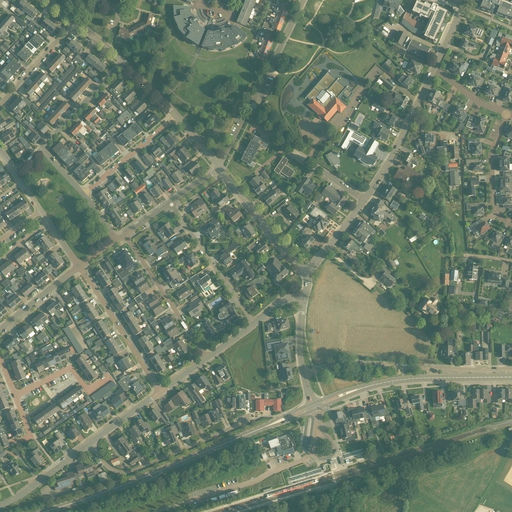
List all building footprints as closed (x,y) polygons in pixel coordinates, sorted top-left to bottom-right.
[(20,8),(19,10),(17,9),(14,13),(18,17),(21,12),(22,11),(27,5),(25,3),(26,2),(23,0),(22,1),(21,0),(16,0),(16,1),(20,4),(17,7),(20,8)] [(389,13),(393,1),(390,0),(385,0),(383,6),(387,8),(386,12),(389,13)] [(511,5),(501,2),(497,0),(494,0),(492,6),(490,6),(492,0),(479,0),(479,2),(482,3),(481,6),(482,7),(481,10),(492,14),(495,8),(498,9),(496,14),(508,19),(509,19),(511,19),(511,5)] [(400,3),(393,1),(389,13),(392,14),(394,9),(397,10),(396,11),(398,11),(400,15),(404,12),(399,6),(400,3)] [(411,13),(419,16),(420,14),(427,18),(430,11),(434,13),(424,34),(423,37),(432,42),(433,42),(434,38),(435,39),(437,35),(438,35),(439,31),(440,31),(443,25),(443,24),(445,20),(444,20),(446,16),(445,15),(446,12),(437,8),(437,7),(438,5),(434,3),(433,5),(432,5),(432,6),(432,7),(428,5),(427,6),(424,5),(425,3),(424,3),(424,4),(423,5),(419,3),(419,4),(416,3),(416,2),(416,3),(411,13)] [(254,7),(244,3),(242,8),(252,12),(254,7)] [(275,6),(274,8),(286,12),(289,6),(281,3),(280,6),(279,5),(278,7),(275,6)] [(30,7),(27,5),(22,11),(28,15),(33,8),(30,6),(30,7)] [(25,18),(31,22),(33,20),(33,19),(38,13),(35,11),(36,10),(33,8),(28,15),(25,18)] [(190,9),(182,8),(175,8),(176,13),(174,13),(175,20),(176,20),(178,24),(177,25),(180,31),(181,30),(184,34),(183,35),(188,40),(189,39),(193,41),(192,42),(198,46),(203,32),(198,29),(199,28),(199,27),(198,24),(199,24),(200,24),(200,23),(200,22),(197,17),(194,19),(193,16),(191,14),(191,15),(190,9)] [(242,8),(240,13),(250,17),(252,12),(242,8)] [(286,12),(274,8),(273,11),(276,12),(276,14),(277,14),(276,16),(284,19),(286,12)] [(240,13),(238,18),(248,22),(250,17),(240,13)] [(143,22),(151,25),(153,17),(145,14),(143,22)] [(19,27),(12,22),(14,20),(9,15),(5,20),(15,29),(15,28),(17,30),(19,27)] [(276,16),(275,18),(273,19),(271,18),(270,21),(282,25),(284,19),(276,16)] [(248,22),(238,18),(236,23),(246,27),(248,22)] [(5,20),(1,24),(6,29),(8,26),(13,31),(15,29),(5,20)] [(33,27),(37,23),(33,20),(31,22),(28,26),(29,27),(35,32),(32,29),(33,27)] [(37,23),(33,27),(37,31),(40,27),(42,29),(44,27),(46,30),(52,23),(49,21),(48,22),(46,20),(41,26),(37,23)] [(282,25),(270,21),(269,23),(271,24),(272,26),(273,26),(272,28),(279,31),(282,25)] [(401,26),(418,35),(421,30),(414,26),(413,27),(404,21),(401,26)] [(143,22),(139,24),(144,33),(147,32),(146,30),(150,28),(151,25),(143,22)] [(52,23),(46,30),(52,34),(56,28),(54,26),(54,25),(52,23)] [(6,29),(1,24),(0,25),(0,31),(7,37),(9,35),(5,31),(6,29)] [(144,33),(139,24),(133,28),(136,35),(140,33),(141,35),(144,33)] [(476,29),(468,25),(464,33),(473,37),(474,34),(481,36),(483,32),(476,29)] [(208,33),(205,41),(202,48),(209,49),(209,48),(214,49),(214,50),(220,50),(220,48),(225,48),(225,50),(232,47),(231,46),(236,44),(236,45),(242,41),(241,40),(245,36),(234,27),(234,26),(229,30),(227,30),(226,30),(224,31),(223,28),(217,29),(216,30),(216,31),(217,32),(218,32),(214,33),(214,35),(208,33)] [(126,38),(128,30),(120,28),(118,35),(126,38)] [(133,28),(128,30),(126,38),(129,39),(134,36),(135,38),(137,37),(136,35),(133,28)] [(491,46),(497,31),(492,29),(489,38),(488,37),(485,44),(491,46)] [(41,35),(46,39),(50,35),(45,31),(41,35)] [(398,32),(393,42),(393,44),(400,49),(398,53),(404,56),(407,50),(425,59),(429,50),(411,41),(405,39),(407,36),(398,32)] [(260,36),(260,38),(271,43),(274,37),(266,34),(265,36),(264,36),(263,37),(260,36)] [(32,39),(40,46),(44,42),(36,35),(32,39)] [(497,40),(497,41),(495,40),(494,42),(496,43),(510,49),(511,49),(511,47),(511,41),(511,38),(511,37),(506,36),(505,39),(502,38),(501,42),(497,40)] [(271,43),(260,38),(259,41),(261,42),(261,44),(262,44),(261,46),(269,49),(271,43)] [(32,39),(31,41),(28,39),(27,41),(29,43),(28,43),(36,50),(40,46),(32,39)] [(462,39),(460,44),(459,44),(458,46),(459,47),(459,48),(465,50),(466,46),(473,48),(474,44),(462,39)] [(70,49),(73,51),(78,44),(76,42),(75,43),(72,41),(66,48),(65,48),(62,52),(66,56),(68,54),(69,55),(71,53),(69,52),(70,52),(69,51),(70,49)] [(28,43),(25,47),(33,54),(36,50),(28,43)] [(510,49),(496,43),(494,43),(493,45),(496,46),(499,48),(498,52),(507,56),(510,49)] [(73,51),(78,55),(72,62),(76,65),(81,58),(80,57),(83,52),(81,51),(83,49),(80,47),(81,46),(78,44),(73,51)] [(256,49),(255,51),(267,55),(269,49),(261,46),(260,49),(260,48),(258,50),(256,49)] [(14,56),(17,53),(13,49),(14,47),(13,47),(9,51),(14,56)] [(25,47),(21,51),(29,58),(33,54),(25,47)] [(29,58),(21,51),(17,55),(25,62),(29,58)] [(267,55),(255,51),(254,53),(256,54),(257,56),(258,56),(257,59),(264,62),(267,55)] [(492,54),(492,55),(490,54),(490,56),(490,57),(505,62),(507,56),(498,52),(496,56),(492,54)] [(11,62),(8,65),(16,72),(20,68),(13,61),(15,58),(10,54),(8,57),(10,59),(9,60),(11,62)] [(60,54),(55,59),(60,64),(65,59),(60,54)] [(84,60),(81,58),(76,65),(78,63),(82,66),(86,61),(90,65),(96,58),(93,56),(92,57),(90,55),(88,57),(87,56),(84,60)] [(505,62),(490,57),(489,59),(493,61),(491,65),(494,66),(492,69),(498,72),(500,69),(503,70),(506,63),(505,62)] [(96,58),(90,65),(96,69),(100,63),(98,61),(98,60),(96,58)] [(60,64),(55,59),(51,64),(56,68),(60,64)] [(408,62),(407,63),(404,62),(401,68),(405,69),(404,69),(417,75),(421,66),(412,62),(411,64),(408,62)] [(100,63),(96,69),(101,73),(106,67),(105,67),(106,66),(103,64),(103,65),(100,63)] [(462,70),(465,71),(468,65),(465,63),(464,66),(459,64),(458,66),(452,63),(450,68),(450,70),(452,71),(452,72),(459,75),(462,70)] [(56,68),(51,64),(46,68),(52,73),(56,68)] [(385,64),(382,68),(389,75),(392,71),(385,64)] [(8,65),(5,69),(12,76),(16,72),(8,65)] [(72,73),(75,75),(78,72),(80,74),(83,72),(78,67),(72,73)] [(5,69),(1,73),(8,81),(12,76),(5,69)] [(0,72),(0,80),(5,85),(5,84),(6,85),(9,83),(7,82),(8,81),(1,73),(0,72)] [(322,118),(327,123),(337,111),(340,114),(346,108),(338,100),(343,95),(348,100),(353,94),(327,72),(305,97),(310,101),(307,106),(317,115),(316,116),(321,120),(322,118)] [(42,73),(38,78),(43,83),(47,78),(42,73)] [(378,80),(379,80),(376,83),(380,86),(382,83),(391,91),(394,87),(381,76),(378,80)] [(408,77),(405,80),(401,76),(400,76),(399,76),(398,77),(397,78),(397,80),(398,81),(407,89),(414,82),(408,77)] [(484,81),(477,77),(477,79),(471,76),(468,83),(469,83),(468,84),(469,85),(469,86),(471,87),(472,87),(473,87),(474,86),(476,87),(477,86),(480,88),(484,81)] [(38,78),(33,83),(38,87),(43,83),(38,78)] [(82,83),(87,88),(91,83),(86,79),(82,83)] [(118,96),(116,98),(117,99),(121,96),(118,93),(123,88),(122,86),(125,84),(120,79),(112,87),(115,90),(114,92),(118,96)] [(33,83),(29,87),(34,92),(38,87),(33,83)] [(87,88),(82,83),(78,88),(83,93),(87,88)] [(60,92),(63,96),(66,93),(62,89),(65,86),(62,84),(57,89),(60,92)] [(497,97),(500,89),(494,86),(493,88),(487,85),(485,92),(485,93),(485,94),(486,94),(486,95),(488,96),(490,96),(491,95),(494,96),(494,95),(497,97)] [(503,100),(503,101),(505,102),(506,102),(509,103),(511,99),(511,100),(511,98),(511,91),(508,89),(509,87),(505,86),(502,92),(505,94),(503,100)] [(34,92),(29,87),(25,92),(30,97),(34,92)] [(78,88),(73,92),(73,93),(78,97),(83,93),(78,88)] [(131,90),(122,98),(128,104),(134,99),(132,97),(135,94),(131,90)] [(70,94),(71,95),(69,97),(74,102),(78,97),(73,93),(73,92),(72,91),(70,94)] [(440,101),(441,98),(439,96),(440,94),(432,91),(427,101),(435,105),(438,106),(442,108),(444,103),(440,101)] [(403,97),(394,93),(392,92),(388,100),(399,106),(398,106),(403,108),(408,99),(403,97)] [(113,105),(108,100),(110,98),(106,94),(101,99),(110,108),(111,108),(113,105)] [(19,98),(14,103),(21,109),(25,104),(29,107),(32,105),(27,100),(24,103),(19,98)] [(110,108),(101,99),(97,103),(101,107),(103,105),(108,110),(110,108)] [(126,110),(124,108),(115,99),(112,102),(119,109),(123,113),(126,110)] [(135,103),(130,108),(134,112),(135,111),(139,114),(147,107),(141,101),(137,105),(135,103)] [(64,102),(60,107),(65,111),(69,107),(64,102)] [(373,102),(371,106),(384,113),(386,109),(373,102)] [(21,109),(14,103),(9,108),(16,114),(21,109)] [(65,111),(60,107),(56,111),(60,116),(65,111)] [(457,117),(456,118),(463,122),(467,115),(463,113),(464,112),(461,111),(462,110),(461,109),(461,108),(459,107),(458,107),(457,107),(456,108),(456,107),(452,114),(457,117)] [(100,120),(94,115),(96,112),(92,108),(87,113),(97,122),(100,120)] [(56,111),(51,116),(56,121),(60,116),(56,111)] [(121,116),(125,121),(124,119),(127,117),(129,120),(132,117),(126,111),(121,116)] [(101,112),(98,115),(104,120),(106,118),(101,112)] [(97,122),(87,113),(83,118),(87,122),(92,117),(95,120),(93,122),(95,124),(97,122)] [(152,113),(148,117),(144,113),(141,116),(149,125),(157,118),(156,116),(154,113),(153,114),(152,113)] [(387,113),(384,120),(383,122),(393,128),(398,119),(387,113)] [(56,121),(51,116),(47,121),(52,125),(56,121)] [(482,128),(485,121),(483,120),(484,119),(479,117),(477,121),(475,120),(473,124),(468,122),(466,127),(472,130),(472,128),(475,129),(475,128),(479,129),(478,132),(483,134),(485,129),(482,128)] [(12,120),(6,124),(2,119),(0,120),(0,131),(5,128),(6,130),(11,127),(15,124),(12,120)] [(36,132),(25,122),(24,121),(21,124),(31,133),(27,137),(29,139),(34,144),(39,139),(34,134),(36,132)] [(48,129),(43,124),(40,122),(36,127),(31,122),(29,124),(26,121),(25,122),(36,132),(37,133),(39,131),(43,135),(48,129)] [(373,125),(375,126),(373,128),(376,130),(372,137),(376,140),(377,138),(381,140),(385,142),(390,133),(382,128),(382,129),(379,127),(380,125),(375,122),(373,125)] [(78,123),(74,127),(82,135),(86,131),(90,134),(92,131),(86,126),(84,128),(83,127),(78,123)] [(117,132),(114,129),(120,124),(119,123),(111,131),(109,129),(107,131),(110,134),(113,131),(115,134),(117,132)] [(96,128),(91,124),(88,127),(93,132),(94,131),(95,132),(97,130),(96,129),(96,128)] [(135,124),(130,127),(137,135),(141,132),(135,124)] [(6,130),(8,132),(2,136),(6,143),(15,137),(13,134),(15,133),(11,127),(6,130)] [(84,137),(82,135),(74,127),(69,132),(76,138),(78,136),(82,140),(84,137)] [(130,127),(126,131),(133,139),(137,135),(130,127)] [(376,162),(376,160),(376,159),(375,158),(374,157),(375,156),(374,153),(372,153),(373,151),(375,152),(378,145),(348,128),(337,145),(338,146),(339,144),(346,147),(349,141),(352,142),(353,140),(361,144),(358,149),(357,151),(357,154),(358,156),(358,159),(358,160),(359,161),(361,163),(364,165),(366,165),(369,166),(371,166),(374,165),(375,164),(376,162)] [(125,129),(120,133),(128,143),(133,139),(126,131),(125,129)] [(112,132),(110,134),(112,137),(114,135),(117,139),(124,146),(128,143),(120,133),(119,134),(117,132),(115,134),(112,132)] [(171,134),(165,138),(164,137),(160,140),(165,146),(165,145),(168,148),(165,151),(167,153),(173,148),(171,146),(178,141),(176,138),(175,139),(171,134)] [(429,148),(430,143),(433,144),(434,135),(424,135),(424,139),(425,139),(424,143),(425,143),(424,147),(426,148),(425,152),(430,153),(431,148),(429,148)] [(250,141),(247,147),(244,154),(241,161),(248,164),(247,165),(253,168),(255,164),(251,162),(260,146),(265,149),(268,144),(255,137),(252,142),(250,141)] [(111,143),(107,147),(114,155),(118,151),(113,145),(116,143),(111,138),(110,139),(109,140),(111,143)] [(468,140),(468,151),(472,150),(472,155),(476,155),(476,156),(480,155),(481,155),(481,151),(481,147),(480,147),(480,143),(474,144),(474,140),(468,140)] [(57,154),(64,147),(60,143),(53,150),(57,154)] [(20,144),(16,147),(11,150),(17,158),(25,152),(22,147),(20,144)] [(150,155),(155,160),(157,158),(156,156),(159,153),(162,156),(165,154),(162,149),(160,151),(156,146),(150,151),(152,153),(150,154),(150,155)] [(425,154),(423,146),(416,148),(419,156),(425,154)] [(64,147),(57,154),(60,158),(68,151),(64,147)] [(114,155),(107,147),(103,150),(109,158),(114,155)] [(457,148),(449,148),(450,160),(458,160),(457,148)] [(103,150),(102,151),(101,149),(97,152),(99,154),(98,154),(105,162),(109,158),(103,150)] [(183,149),(177,154),(176,153),(176,152),(173,149),(168,154),(171,157),(172,156),(176,161),(180,158),(183,162),(190,157),(183,149)] [(68,151),(60,158),(64,162),(72,155),(68,151)] [(331,168),(340,162),(333,151),(325,157),(331,168)] [(497,165),(508,165),(508,159),(510,159),(510,155),(505,152),(503,155),(503,158),(498,159),(498,161),(497,161),(497,165)] [(404,165),(409,168),(411,164),(410,163),(411,162),(414,164),(416,161),(411,158),(412,156),(407,153),(403,161),(405,162),(404,165)] [(105,162),(98,154),(94,158),(101,166),(105,162)] [(148,166),(149,166),(150,168),(155,164),(158,168),(160,166),(155,160),(150,155),(148,157),(146,154),(142,158),(145,162),(144,162),(148,166)] [(64,162),(68,167),(76,160),(72,155),(64,162)] [(80,161),(83,164),(83,163),(89,158),(86,155),(82,159),(81,160),(80,161)] [(283,158),(274,171),(279,174),(280,172),(290,178),(294,172),(284,166),(287,161),(283,158)] [(466,161),(466,167),(472,167),(472,171),(481,171),(481,163),(478,163),(478,160),(466,161)] [(137,161),(132,165),(136,169),(135,170),(139,175),(145,170),(137,161)] [(189,166),(187,168),(185,165),(181,169),(185,174),(188,170),(192,175),(200,168),(196,162),(190,167),(189,166)] [(73,172),(78,177),(86,170),(83,167),(85,166),(83,164),(81,165),(73,172)] [(508,165),(497,165),(498,169),(498,171),(504,171),(505,175),(511,174),(511,171),(508,171),(508,165)] [(419,181),(422,176),(405,167),(403,172),(399,169),(395,177),(405,182),(407,178),(411,180),(412,177),(419,181)] [(128,169),(123,173),(125,176),(130,182),(135,178),(128,169)] [(90,174),(86,170),(78,177),(82,182),(90,174)] [(153,176),(148,171),(146,173),(148,176),(142,180),(144,183),(153,176)] [(183,177),(180,174),(178,171),(171,176),(174,180),(175,180),(178,184),(183,181),(181,178),(183,177)] [(261,174),(266,180),(269,177),(264,171),(261,174)] [(450,173),(451,186),(458,186),(457,173),(450,173)] [(6,174),(1,177),(5,184),(10,180),(6,174)] [(159,183),(162,181),(157,174),(153,176),(159,183)] [(511,174),(505,175),(505,178),(499,179),(499,181),(498,181),(498,185),(509,185),(509,179),(511,179),(511,174)] [(257,176),(249,183),(254,188),(252,189),(257,194),(265,188),(260,183),(262,182),(257,176)] [(123,182),(118,177),(112,182),(118,189),(122,185),(125,188),(129,185),(125,180),(123,182)] [(167,178),(161,182),(168,191),(172,188),(169,183),(170,183),(167,178)] [(305,178),(297,191),(300,194),(302,190),(310,195),(315,187),(312,185),(312,184),(311,183),(310,185),(308,183),(308,182),(309,181),(305,178)] [(467,180),(468,188),(467,188),(468,196),(475,196),(474,188),(473,188),(473,186),(478,185),(478,179),(467,180)] [(135,182),(130,186),(134,191),(139,187),(135,182)] [(137,194),(147,187),(144,183),(134,191),(137,194)] [(511,191),(509,191),(509,185),(498,185),(498,189),(499,189),(499,191),(505,191),(505,195),(511,194),(511,191)] [(157,186),(149,191),(154,197),(155,195),(157,198),(162,195),(159,191),(160,190),(157,186)] [(336,202),(342,207),(347,201),(339,195),(335,193),(336,192),(328,186),(322,194),(333,202),(335,203),(336,202)] [(388,186),(385,191),(393,197),(396,191),(388,186)] [(277,189),(274,192),(273,191),(263,199),(268,205),(278,196),(277,195),(280,193),(277,189)] [(105,190),(96,196),(98,199),(99,199),(101,202),(109,196),(105,190)] [(214,203),(215,202),(220,207),(228,200),(224,195),(221,197),(215,190),(210,195),(213,198),(211,200),(214,203)] [(393,197),(385,191),(381,197),(389,202),(393,197)] [(146,202),(148,205),(149,206),(151,204),(150,203),(153,202),(147,193),(140,198),(144,204),(146,202)] [(102,205),(104,208),(115,201),(117,204),(122,200),(120,197),(116,199),(115,197),(111,199),(109,196),(101,202),(103,205),(102,205)] [(133,200),(135,203),(130,206),(135,214),(142,209),(138,204),(141,203),(137,197),(133,200)] [(509,211),(511,208),(511,202),(511,198),(502,199),(502,200),(501,200),(500,201),(500,202),(501,203),(501,204),(502,204),(502,205),(508,205),(508,209),(509,211)] [(208,211),(204,205),(200,199),(192,205),(194,208),(190,210),(196,218),(202,214),(203,215),(208,211)] [(381,209),(384,205),(377,199),(374,204),(375,205),(369,214),(373,217),(374,218),(375,219),(376,219),(381,222),(383,219),(389,224),(391,221),(394,223),(398,218),(391,213),(388,211),(386,214),(383,211),(381,209)] [(280,213),(288,205),(283,200),(275,209),(280,213)] [(307,210),(312,203),(308,200),(304,207),(307,210)] [(25,201),(20,204),(24,211),(29,207),(25,201)] [(400,205),(393,201),(390,206),(396,210),(400,205)] [(335,203),(333,202),(332,204),(331,204),(326,210),(334,216),(339,209),(339,210),(342,207),(336,202),(335,203)] [(24,211),(20,204),(15,208),(19,214),(24,211)] [(316,206),(315,207),(312,204),(310,205),(314,208),(309,214),(316,219),(313,222),(315,223),(312,227),(313,228),(315,230),(315,229),(318,231),(321,228),(323,229),(328,223),(324,219),(327,215),(316,207),(316,206)] [(478,204),(466,205),(467,211),(473,210),(473,215),(477,215),(477,216),(481,215),(483,215),(482,207),(478,207),(478,204)] [(228,207),(223,210),(220,213),(223,216),(226,213),(233,222),(241,216),(236,210),(232,212),(228,207)] [(298,216),(289,207),(284,212),(293,221),(298,216)] [(19,214),(15,208),(10,211),(14,217),(19,214)] [(111,216),(113,220),(122,214),(117,208),(108,214),(110,217),(111,216)] [(14,217),(10,211),(5,214),(9,221),(14,217)] [(126,220),(122,214),(113,220),(115,223),(115,224),(117,227),(121,224),(122,225),(125,223),(124,222),(126,220)] [(212,220),(212,221),(205,226),(207,230),(204,233),(208,238),(211,237),(212,239),(215,237),(217,239),(221,236),(222,238),(225,236),(217,224),(220,222),(217,217),(212,220)] [(362,221),(352,234),(356,237),(363,243),(369,235),(370,235),(373,230),(365,224),(362,221)] [(486,231),(489,229),(485,222),(479,226),(477,223),(470,227),(474,233),(478,231),(480,234),(482,233),(483,234),(487,232),(486,231)] [(167,224),(158,230),(161,235),(165,232),(169,239),(177,233),(175,230),(173,231),(167,224)] [(248,225),(242,230),(240,228),(235,232),(238,236),(243,232),(249,239),(255,234),(250,229),(251,228),(248,225)] [(303,235),(306,238),(301,245),(306,249),(314,240),(309,236),(312,232),(306,227),(304,230),(306,232),(303,235)] [(494,242),(491,247),(496,250),(502,240),(499,239),(501,235),(495,231),(490,239),(494,242)] [(41,247),(49,242),(44,237),(37,242),(41,247)] [(143,241),(146,244),(143,246),(150,256),(154,253),(158,258),(161,256),(163,260),(171,255),(162,242),(155,247),(153,244),(155,243),(154,241),(153,242),(150,237),(143,241)] [(181,239),(174,244),(172,241),(166,245),(169,248),(171,246),(176,252),(179,250),(180,251),(187,247),(181,239)] [(349,240),(344,247),(347,250),(351,253),(354,249),(357,252),(358,251),(360,253),(363,251),(366,254),(368,252),(363,248),(361,246),(359,248),(353,243),(349,240)] [(42,251),(44,254),(46,252),(46,253),(53,248),(49,242),(41,247),(44,250),(42,251)] [(235,242),(229,247),(223,251),(225,254),(219,258),(222,262),(223,261),(226,266),(232,261),(230,258),(231,257),(229,254),(239,247),(235,242)] [(262,242),(255,248),(252,244),(247,248),(251,253),(255,250),(257,253),(258,252),(260,255),(268,249),(262,242)] [(369,245),(367,243),(363,248),(368,252),(373,246),(371,243),(369,245)] [(24,249),(19,253),(25,260),(30,256),(24,249)] [(121,280),(122,280),(127,276),(129,275),(127,271),(126,269),(131,266),(132,265),(130,262),(131,261),(124,251),(116,257),(115,257),(120,264),(122,267),(118,270),(118,269),(117,268),(116,267),(114,269),(121,280)] [(48,263),(50,265),(59,258),(55,252),(48,258),(50,261),(48,263)] [(25,260),(19,253),(14,258),(19,265),(25,260)] [(192,254),(186,258),(185,256),(179,260),(182,264),(185,262),(188,266),(189,265),(191,268),(197,264),(193,259),(195,258),(192,254)] [(48,267),(45,269),(49,274),(52,272),(50,269),(54,265),(57,269),(64,263),(59,258),(50,265),(48,267)] [(391,270),(396,266),(392,258),(386,262),(391,270)] [(245,259),(236,265),(238,268),(230,273),(234,279),(242,273),(248,281),(254,277),(245,263),(247,262),(245,259)] [(276,259),(266,268),(277,282),(288,273),(276,259)] [(16,274),(12,270),(15,268),(9,261),(4,265),(9,272),(10,272),(13,276),(16,274)] [(108,262),(103,265),(108,273),(113,270),(108,262)] [(259,274),(265,268),(261,264),(255,269),(259,274)] [(468,264),(467,272),(473,273),(473,271),(476,271),(477,265),(468,264)] [(9,272),(4,265),(0,268),(0,271),(4,276),(9,272)] [(164,277),(169,283),(171,281),(174,285),(176,284),(178,287),(185,282),(183,279),(181,280),(175,270),(172,272),(168,266),(163,270),(165,272),(164,273),(166,276),(164,277)] [(380,273),(383,275),(379,280),(383,283),(383,282),(389,287),(394,281),(388,276),(391,273),(384,267),(380,273)] [(44,273),(42,275),(37,269),(36,269),(35,268),(33,269),(36,274),(43,282),(48,278),(46,276),(49,274),(45,269),(42,271),(44,273)] [(451,268),(450,281),(457,282),(458,271),(455,271),(456,268),(451,268)] [(96,278),(98,277),(101,282),(104,280),(102,278),(106,276),(102,270),(95,274),(96,275),(94,276),(96,278)] [(27,276),(31,281),(33,279),(27,271),(25,273),(27,276)] [(467,272),(466,272),(466,279),(469,280),(470,282),(472,282),(473,281),(473,280),(477,281),(477,271),(476,271),(473,271),(473,273),(467,272)] [(500,274),(489,272),(488,273),(489,273),(488,273),(487,273),(487,276),(487,277),(488,277),(488,280),(487,281),(488,281),(488,280),(492,281),(492,284),(499,285),(500,276),(500,274),(501,274),(500,274)] [(136,286),(144,281),(139,273),(131,278),(136,286)] [(34,275),(37,279),(34,281),(38,286),(43,282),(36,274),(34,275)] [(194,287),(199,285),(203,291),(213,284),(207,275),(200,280),(196,275),(189,279),(194,287)] [(104,280),(101,282),(104,288),(111,284),(106,276),(102,278),(104,280)] [(259,276),(246,286),(248,289),(243,292),(249,300),(257,295),(254,290),(265,282),(259,276)] [(16,285),(20,282),(19,281),(17,279),(11,284),(17,292),(20,290),(16,285)] [(144,281),(136,286),(141,294),(149,289),(144,281)] [(17,292),(11,284),(8,286),(10,288),(15,294),(17,292)] [(30,284),(25,288),(30,294),(35,289),(30,284)] [(72,297),(66,301),(68,304),(77,298),(81,296),(79,293),(82,291),(79,285),(72,290),(75,296),(72,297)] [(30,294),(25,288),(20,292),(25,298),(30,294)] [(114,297),(118,294),(114,288),(107,293),(113,301),(116,299),(114,297)] [(186,288),(176,294),(180,301),(190,294),(186,288)] [(87,299),(82,291),(79,293),(81,296),(77,298),(80,304),(87,299)] [(123,302),(118,294),(114,297),(116,299),(113,301),(116,306),(123,302)] [(8,295),(6,297),(7,299),(9,301),(7,303),(11,309),(16,305),(8,295)] [(8,295),(16,305),(21,301),(17,295),(14,298),(12,295),(10,297),(8,295)] [(146,301),(147,303),(146,303),(149,309),(151,308),(159,303),(154,295),(146,301)] [(432,298),(432,299),(430,302),(425,299),(418,309),(425,314),(427,315),(429,313),(434,317),(439,311),(434,306),(436,303),(437,302),(437,301),(437,299),(436,299),(435,298),(434,298),(432,298)] [(201,302),(199,299),(192,304),(194,307),(187,311),(192,318),(193,317),(195,319),(202,314),(200,312),(202,311),(200,307),(203,305),(201,302)] [(116,306),(120,312),(127,307),(127,306),(129,305),(126,300),(123,302),(116,306)] [(234,312),(231,308),(231,307),(227,300),(216,308),(218,311),(218,310),(221,314),(220,314),(219,314),(218,315),(217,316),(217,318),(218,319),(219,320),(221,321),(222,321),(223,320),(223,319),(224,319),(224,318),(228,325),(237,319),(233,312),(234,312)] [(56,301),(51,306),(60,317),(63,315),(59,311),(62,309),(60,307),(56,301)] [(90,311),(94,309),(90,303),(83,308),(88,316),(92,313),(90,311)] [(164,311),(159,303),(151,308),(156,316),(164,311)] [(71,313),(80,307),(78,304),(72,308),(73,311),(71,313)] [(136,309),(138,308),(136,305),(133,307),(129,310),(131,313),(136,309)] [(60,317),(51,306),(46,310),(51,315),(53,313),(58,319),(60,317)] [(82,310),(80,307),(71,313),(72,316),(82,310)] [(92,313),(88,316),(92,321),(99,316),(94,309),(90,311),(92,313)] [(129,320),(133,318),(130,312),(123,317),(128,325),(131,323),(129,320)] [(42,313),(37,317),(44,327),(45,326),(45,327),(47,325),(45,322),(47,320),(42,313)] [(32,321),(37,328),(41,325),(43,328),(44,327),(37,317),(32,321)] [(54,323),(58,328),(57,327),(60,325),(53,317),(50,319),(54,323)] [(166,330),(173,325),(168,317),(160,322),(166,330)] [(138,326),(133,318),(129,320),(131,323),(128,325),(132,331),(138,326)] [(207,318),(202,321),(204,324),(202,326),(209,337),(216,333),(208,322),(209,321),(207,318)] [(277,322),(272,323),(275,333),(280,332),(280,330),(289,328),(289,327),(290,327),(289,324),(287,324),(286,320),(277,322)] [(102,328),(105,326),(101,321),(94,325),(99,333),(103,331),(102,328)] [(81,331),(91,324),(90,322),(83,326),(83,325),(78,327),(81,331)] [(217,327),(221,331),(226,327),(223,323),(217,327)] [(27,325),(23,329),(31,339),(28,335),(33,332),(27,325)] [(179,333),(173,325),(166,330),(171,338),(179,333)] [(108,331),(105,326),(102,328),(103,331),(99,333),(103,339),(110,334),(111,333),(111,332),(110,331),(109,331),(108,331)] [(138,326),(132,331),(135,336),(142,332),(138,326)] [(31,339),(23,329),(18,333),(23,340),(25,338),(28,341),(31,339)] [(39,335),(43,340),(45,342),(48,340),(46,337),(43,332),(39,335)] [(145,345),(149,342),(145,336),(138,341),(143,349),(146,347),(145,345)] [(19,348),(16,345),(18,343),(13,337),(8,341),(13,347),(14,347),(16,350),(19,348)] [(113,346),(116,344),(113,338),(106,343),(111,351),(114,348),(113,346)] [(174,341),(170,343),(165,347),(168,352),(174,347),(180,356),(188,351),(181,340),(176,344),(174,341)] [(13,347),(8,341),(3,345),(9,351),(13,347)] [(275,350),(276,355),(279,355),(280,361),(289,359),(287,353),(289,353),(287,344),(280,346),(280,341),(265,344),(267,351),(275,350)] [(22,343),(30,353),(33,351),(32,349),(28,344),(25,342),(23,344),(22,343)] [(102,342),(96,346),(91,349),(91,350),(93,352),(104,345),(102,342)] [(146,347),(143,349),(147,355),(154,350),(149,342),(145,345),(146,347)] [(477,342),(473,342),(474,353),(476,353),(476,355),(474,355),(475,360),(476,360),(476,361),(482,361),(481,350),(477,350),(477,342)] [(30,353),(22,343),(19,345),(22,349),(26,354),(26,353),(27,355),(30,354),(30,353)] [(165,347),(162,343),(154,348),(156,352),(162,349),(161,349),(165,347)] [(114,348),(111,351),(114,356),(121,351),(116,344),(113,346),(114,348)] [(468,353),(460,353),(460,366),(470,366),(470,353),(469,353),(469,352),(472,352),(472,345),(468,345),(468,353)] [(72,346),(68,348),(63,351),(67,359),(72,356),(71,353),(75,352),(72,346)] [(451,358),(452,347),(442,347),(442,352),(443,352),(443,358),(451,358)] [(63,351),(57,354),(61,361),(67,359),(63,351)] [(57,354),(52,357),(56,364),(61,361),(57,354)] [(157,363),(161,361),(157,355),(150,360),(155,368),(158,366),(157,363)] [(165,358),(169,363),(173,360),(170,355),(165,358)] [(52,357),(46,360),(50,367),(56,364),(52,357)] [(79,367),(86,362),(82,357),(76,362),(79,367)] [(118,362),(116,359),(114,360),(109,363),(111,365),(115,363),(118,369),(120,368),(128,363),(125,358),(118,362)] [(46,360),(41,362),(44,370),(50,367),(46,360)] [(13,370),(21,366),(19,361),(11,364),(13,370)] [(158,366),(155,368),(159,373),(162,371),(163,373),(166,371),(165,369),(166,369),(161,361),(157,363),(158,366)] [(44,370),(41,362),(35,365),(39,373),(44,370)] [(86,362),(79,367),(83,372),(90,367),(86,362)] [(128,363),(120,368),(124,373),(131,368),(128,363)] [(291,369),(286,370),(285,363),(279,365),(281,375),(282,374),(284,382),(287,381),(288,381),(288,380),(292,379),(291,374),(292,374),(291,369)] [(21,366),(13,370),(15,375),(23,372),(21,366)] [(106,370),(102,366),(98,368),(102,374),(106,370)] [(226,371),(223,366),(216,370),(219,375),(221,378),(224,376),(226,380),(230,378),(226,371)] [(93,372),(90,367),(83,372),(87,377),(93,372)] [(26,378),(23,372),(15,375),(18,381),(26,378)] [(93,372),(87,377),(90,382),(97,377),(93,372)] [(213,377),(217,385),(222,383),(217,375),(213,377)] [(118,382),(125,392),(129,389),(128,387),(131,386),(132,387),(133,390),(137,396),(145,390),(147,388),(145,385),(143,387),(141,384),(138,380),(133,384),(130,380),(127,376),(125,377),(120,380),(118,382)] [(196,382),(188,388),(200,405),(205,401),(199,392),(206,387),(209,391),(213,388),(210,384),(209,384),(203,376),(196,381),(196,382)] [(78,387),(73,391),(78,398),(83,394),(78,387)] [(115,394),(117,398),(111,402),(116,409),(123,403),(121,400),(126,397),(121,390),(115,394)] [(490,403),(490,400),(486,400),(486,390),(479,391),(479,399),(483,399),(483,403),(490,403)] [(501,399),(504,399),(504,390),(497,390),(497,400),(494,400),(494,404),(501,403),(501,399)] [(78,398),(73,391),(68,394),(73,401),(78,398)] [(465,401),(461,401),(461,391),(452,392),(452,397),(450,397),(450,401),(452,401),(458,401),(458,406),(462,406),(462,408),(465,408),(465,406),(466,406),(465,401)] [(469,409),(473,409),(473,403),(479,403),(479,399),(479,391),(472,391),(472,400),(469,400),(469,409)] [(171,401),(166,404),(171,411),(176,407),(175,406),(181,402),(185,408),(189,406),(189,404),(190,403),(182,392),(170,400),(171,401)] [(440,408),(445,407),(445,400),(442,401),(441,392),(432,393),(433,404),(440,404),(440,408)] [(92,402),(89,397),(86,393),(83,395),(86,399),(86,400),(89,404),(92,402)] [(265,406),(269,406),(269,400),(269,393),(265,393),(264,393),(264,401),(256,401),(256,411),(263,411),(263,406),(265,406)] [(73,401),(68,394),(63,398),(68,405),(73,401)] [(420,411),(426,410),(426,408),(423,408),(421,397),(418,397),(418,396),(411,398),(412,404),(418,403),(420,411)] [(68,405),(63,398),(58,402),(63,408),(64,411),(66,409),(65,407),(68,405)] [(212,402),(215,409),(223,406),(220,398),(212,402)] [(236,409),(236,399),(226,399),(226,409),(236,409)] [(245,399),(236,399),(236,409),(245,409),(245,399)] [(280,411),(280,400),(269,400),(269,406),(272,406),(273,405),(273,411),(280,411)] [(413,415),(410,405),(408,406),(406,400),(402,401),(402,400),(396,402),(397,403),(396,403),(396,405),(397,405),(398,409),(399,410),(401,410),(402,410),(403,409),(403,408),(403,410),(405,409),(407,417),(413,415)] [(9,407),(6,402),(0,404),(0,408),(1,411),(1,410),(9,407)] [(103,408),(99,411),(104,417),(110,413),(107,410),(110,408),(105,402),(100,405),(103,408)] [(54,404),(48,408),(53,415),(58,411),(54,404)] [(383,405),(377,407),(379,417),(379,416),(379,418),(384,417),(384,418),(385,417),(386,422),(390,421),(388,414),(385,415),(383,405)] [(379,417),(377,407),(370,408),(371,412),(368,413),(370,419),(370,421),(371,421),(372,425),(376,425),(375,418),(379,417)] [(53,415),(48,408),(43,412),(48,419),(53,415)] [(364,408),(357,409),(359,419),(364,418),(364,420),(370,419),(368,413),(368,410),(364,411),(364,408)] [(159,419),(161,423),(165,420),(166,422),(170,420),(165,413),(161,415),(159,412),(158,413),(155,409),(149,414),(155,422),(159,419)] [(351,411),(351,413),(348,414),(350,420),(349,420),(350,420),(350,423),(355,422),(356,423),(360,422),(359,419),(357,409),(351,411)] [(99,411),(96,413),(94,410),(88,414),(93,420),(96,418),(98,421),(104,417),(99,411)] [(8,420),(16,417),(13,411),(5,414),(8,420)] [(216,411),(208,414),(212,423),(220,420),(216,411)] [(43,412),(38,415),(43,422),(48,419),(43,412)] [(345,416),(342,416),(341,412),(331,414),(333,421),(343,418),(343,422),(350,420),(349,420),(348,421),(348,418),(345,419),(345,416)] [(79,418),(80,420),(77,422),(79,425),(81,424),(86,431),(92,426),(90,425),(92,423),(85,413),(79,418)] [(212,423),(208,414),(199,418),(203,427),(212,423)] [(43,422),(38,415),(33,419),(38,426),(43,422)] [(67,419),(64,415),(62,417),(63,418),(59,421),(58,419),(57,420),(58,422),(60,424),(67,419)] [(16,417),(8,420),(10,426),(18,423),(16,417)] [(146,421),(144,423),(141,419),(135,424),(141,433),(145,430),(147,433),(152,430),(146,421)] [(342,422),(342,426),(338,427),(340,433),(350,431),(349,426),(351,426),(350,423),(350,420),(343,422),(342,422)] [(20,428),(18,423),(10,426),(13,432),(20,428)] [(55,428),(52,423),(51,424),(52,426),(48,429),(47,427),(50,432),(55,428)] [(70,427),(71,430),(67,433),(73,441),(81,435),(73,424),(70,427)] [(135,424),(134,424),(128,428),(129,430),(132,434),(129,436),(135,444),(140,441),(138,437),(142,434),(141,433),(135,424)] [(191,425),(182,429),(186,437),(195,434),(191,425)] [(174,436),(178,434),(174,426),(170,427),(172,431),(163,435),(168,446),(177,442),(174,436)] [(50,432),(47,427),(42,431),(42,432),(38,435),(40,439),(50,432)] [(20,428),(13,432),(15,437),(23,434),(20,428)] [(56,435),(59,440),(50,447),(55,453),(64,447),(60,441),(63,439),(57,431),(55,433),(56,435)] [(351,435),(350,431),(340,433),(341,439),(351,437),(352,441),(354,440),(353,435),(351,435)] [(276,453),(277,457),(283,454),(284,457),(294,453),(298,451),(294,441),(294,442),(291,434),(287,435),(277,439),(279,442),(274,444),(275,445),(273,446),(271,441),(268,442),(271,450),(274,449),(274,448),(276,447),(278,452),(276,453)] [(118,441),(128,454),(132,451),(122,438),(118,441)] [(128,454),(118,441),(114,444),(124,457),(128,454)] [(262,445),(258,447),(263,458),(266,456),(262,445)] [(140,451),(137,447),(133,450),(134,452),(130,454),(133,457),(127,461),(131,467),(139,460),(144,457),(140,451)] [(34,457),(30,460),(36,468),(43,463),(39,458),(42,455),(38,449),(31,454),(34,457)] [(345,452),(346,463),(352,463),(352,456),(359,456),(359,457),(367,457),(367,451),(345,452)] [(109,460),(111,464),(114,463),(115,466),(120,464),(119,461),(117,456),(109,460)] [(15,464),(14,465),(12,462),(9,464),(11,467),(8,469),(11,473),(12,473),(14,475),(15,475),(16,475),(18,475),(18,473),(19,472),(17,469),(19,468),(15,464)] [(77,471),(73,472),(75,480),(76,479),(75,478),(79,476),(78,475),(85,472),(87,478),(88,478),(83,465),(75,467),(77,471)] [(83,465),(88,478),(95,476),(94,475),(98,474),(96,468),(93,469),(92,466),(84,468),(83,465)] [(56,482),(57,485),(53,486),(55,491),(59,490),(59,489),(72,485),(71,481),(75,480),(73,472),(66,475),(67,478),(56,482)]
